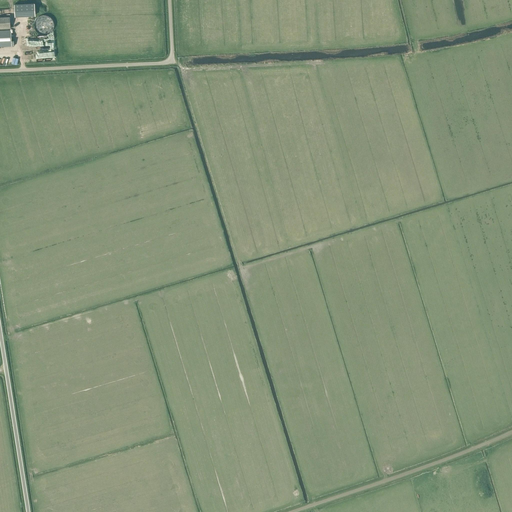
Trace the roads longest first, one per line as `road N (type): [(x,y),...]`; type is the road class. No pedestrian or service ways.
road 1 (unclassified): [(0,71),(173,62),(170,0)]
road 2 (unclassified): [(291,511),(511,430)]
road 3 (unclassified): [(29,511),(0,322)]
